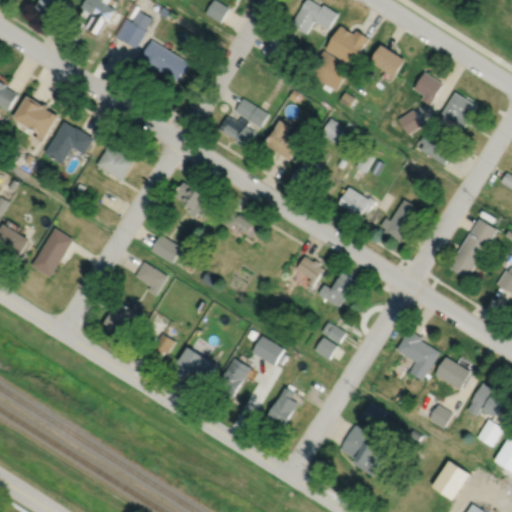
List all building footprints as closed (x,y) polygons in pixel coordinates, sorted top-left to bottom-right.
[(60,0),(38,0),(34,8),(55,22),(66,4),(60,0)] [(215,0),(213,0),(205,13),(220,22),(229,8),(215,0)] [(310,0),(305,0),(291,24),(306,33),(314,21),(328,30),(338,14),(323,5),(322,7),(310,0)] [(100,1),(90,17),(112,30),(122,14),(100,1)] [(162,7),(158,13),(165,17),(169,11),(162,7)] [(126,18),(115,36),(135,48),(146,31),(144,30),(152,18),(139,10),(131,22),(126,18)] [(326,49),(352,66),(365,45),(366,46),(370,38),(357,30),(354,34),(341,26),(326,49)] [(272,36),(261,53),(280,64),(291,47),(272,36)] [(151,40),(143,54),(141,53),(137,59),(158,72),(160,68),(176,78),(186,62),(151,40)] [(382,46),(373,60),(396,74),(405,60),(382,46)] [(323,51),(315,64),(314,64),(309,72),(336,89),(349,67),(323,51)] [(425,71),(415,87),(425,94),(422,98),(430,104),(444,82),(425,71)] [(0,79),(5,83),(4,85),(17,93),(8,109),(0,104),(0,79)] [(293,88),(288,96),(295,100),(300,92),(293,88)] [(454,90),(440,112),(442,113),(438,121),(450,129),(454,121),(455,124),(459,127),(463,126),(477,104),(471,101),(473,99),(466,95),(465,97),(454,90)] [(345,91),(340,100),(350,106),(355,97),(345,91)] [(26,93),(12,115),(37,131),(35,136),(40,139),(43,135),(44,135),(58,113),(49,108),(49,109),(45,107),(47,104),(43,102),(42,103),(26,93)] [(234,110),(260,126),(268,113),(242,97),(234,110)] [(399,118),(409,133),(424,123),(414,108),(399,118)] [(226,115),(218,128),(235,139),(234,140),(245,147),(256,131),(246,125),(249,121),(241,116),(238,120),(231,116),(230,117),(226,115)] [(331,117),(321,133),(341,145),(351,129),(331,117)] [(281,118),(266,142),(291,158),(302,140),(288,131),(292,125),(281,118)] [(63,119),(44,152),(62,162),(72,145),(84,153),(94,137),(75,125),(75,126),(63,119)] [(426,131),(420,140),(425,143),(421,148),(444,163),(453,148),(438,139),(441,134),(436,131),(433,136),(426,131)] [(109,144),(97,163),(122,179),(134,159),(109,144)] [(349,144),(345,150),(350,154),(354,148),(349,144)] [(365,149),(356,166),(365,171),(375,154),(365,149)] [(28,153),(24,160),(29,163),(33,156),(28,153)] [(306,155),(293,176),(298,179),(296,183),(302,187),(309,176),(314,178),(322,164),(306,155)] [(341,156),(337,164),(342,167),(346,159),(341,156)] [(37,161),(32,169),(39,173),(44,165),(37,161)] [(418,169),(413,177),(422,182),(427,174),(418,169)] [(511,175),(506,171),(500,180),(511,187),(511,175)] [(12,178),(7,186),(14,190),(19,182),(12,178)] [(183,180),(173,195),(192,207),(188,212),(194,216),(198,211),(205,216),(214,203),(206,198),(207,197),(203,194),(203,196),(201,195),(203,192),(192,185),(191,186),(183,180)] [(350,186),(339,202),(349,208),(347,212),(353,216),(355,212),(360,215),(364,209),(368,211),(376,199),(370,196),(369,198),(350,186)] [(0,196),(0,215),(9,201),(0,196)] [(405,198),(391,220),(386,216),(381,225),(386,228),(384,231),(401,241),(406,232),(409,234),(424,210),(405,198)] [(228,208),(220,221),(231,228),(233,224),(252,236),(260,225),(240,212),(239,215),(228,208)] [(479,217),(470,232),(469,232),(448,266),(466,277),(475,262),(482,266),(487,258),(480,254),(496,228),(479,217)] [(4,223),(0,229),(0,242),(10,249),(9,251),(17,256),(28,238),(4,223)] [(54,227),(31,264),(50,276),(73,238),(54,227)] [(151,249),(172,262),(182,247),(161,233),(151,249)] [(305,255),(297,267),(311,277),(308,281),(313,285),(324,268),(319,265),(321,262),(315,258),(314,261),(305,255)] [(143,260),(134,275),(151,285),(148,290),(156,295),(168,275),(143,260)] [(511,266),(510,265),(507,270),(505,268),(496,282),(511,293),(511,266)] [(201,279),(212,286),(217,278),(206,271),(201,279)] [(325,284),(319,293),(340,306),(356,280),(342,271),(332,288),(325,284)] [(118,300),(112,309),(110,307),(105,314),(107,316),(101,325),(120,337),(137,311),(118,300)] [(213,302),(208,309),(214,312),(218,305),(213,302)] [(269,312),(266,316),(272,320),(275,316),(269,312)] [(328,321),(322,331),(327,335),(339,343),(346,332),(334,324),(334,325),(328,321)] [(423,379),(441,351),(422,339),(423,336),(410,328),(397,348),(417,361),(410,371),(423,379)] [(251,329),(247,336),(253,339),(257,332),(251,329)] [(162,332),(148,354),(158,361),(165,351),(167,353),(175,341),(162,332)] [(262,335),(252,351),(274,365),(284,348),(262,335)] [(323,336),(315,350),(329,359),(338,345),(323,336)] [(188,346),(177,362),(196,374),(207,381),(218,365),(206,357),(205,357),(188,346)] [(436,374),(459,388),(470,370),(447,356),(436,374)] [(234,357),(215,388),(232,398),(251,367),(234,357)] [(482,381),(470,400),(471,401),(466,409),(475,415),(480,407),(494,415),(504,399),(493,392),(495,389),(482,381)] [(285,387),(267,418),(283,428),(298,402),(291,398),(295,393),(285,387)] [(404,394),(399,402),(408,407),(412,399),(404,394)] [(370,401),(361,417),(378,427),(387,412),(370,401)] [(439,404),(430,419),(445,428),(454,413),(439,404)] [(488,418),(477,437),(492,446),(503,427),(488,418)] [(356,424),(341,449),(356,458),(353,463),(373,476),(387,455),(368,443),(373,435),(356,424)] [(511,438),(508,436),(494,460),(511,471),(511,438)] [(434,486),(454,500),(471,474),(451,460),(434,486)] [(466,511),(472,503),(486,511),(466,511)]
